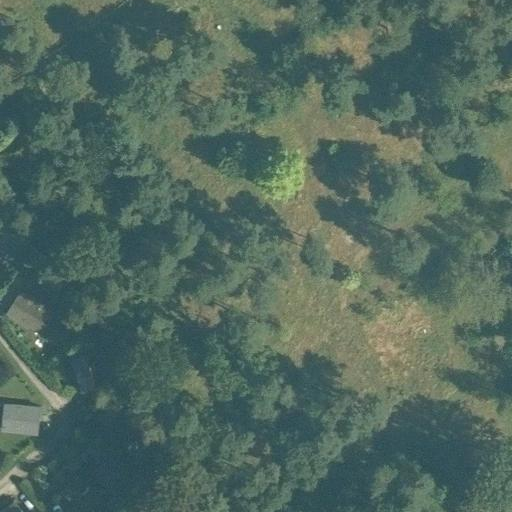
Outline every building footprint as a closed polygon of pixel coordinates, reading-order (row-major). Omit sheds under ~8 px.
[(110,0),(71,0),(98,28),(119,9),(110,0)] [(66,33),(27,10),(20,22),(59,46),(66,33)] [(360,89),(324,112),(342,138),(377,115),(360,89)] [(382,135),(345,156),(357,176),(394,155),(382,135)] [(182,182),(209,158),(196,143),(169,168),(182,182)] [(210,172),(188,186),(206,215),(228,201),(210,172)] [(293,209),(309,233),(334,217),(318,193),(293,209)] [(23,265),(19,274),(33,282),(38,273),(23,265)] [(388,276),(346,304),(358,321),(400,293),(388,276)] [(48,340),(63,315),(20,289),(5,313),(48,340)] [(283,339),(294,363),(330,347),(319,323),(283,339)] [(81,392),(96,387),(86,352),(71,356),(81,392)] [(106,373),(97,378),(103,388),(112,383),(106,373)] [(111,434),(135,416),(121,397),(96,415),(111,434)] [(389,397),(370,411),(382,427),(401,412),(389,397)] [(4,401),(1,429),(38,433),(41,405),(4,401)] [(463,418),(482,441),(502,424),(482,401),(463,418)] [(163,448),(156,453),(164,464),(171,459),(163,448)] [(113,497),(135,479),(114,452),(92,470),(113,497)] [(61,491),(87,511),(90,511),(106,493),(77,470),(61,491)] [(475,511),(467,497),(443,511),(436,499),(415,511),(416,511),(475,511)] [(0,511),(24,511),(14,499),(0,510),(0,511)]
